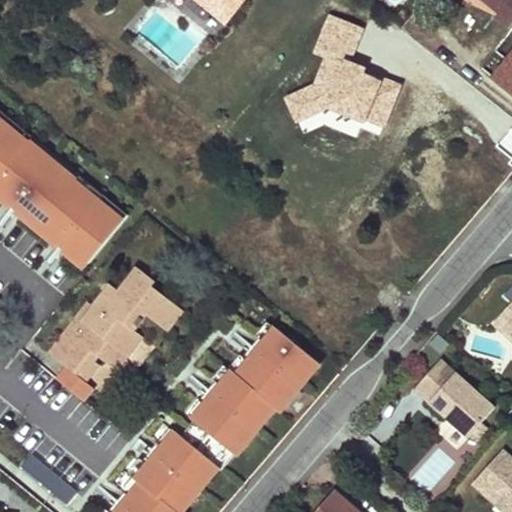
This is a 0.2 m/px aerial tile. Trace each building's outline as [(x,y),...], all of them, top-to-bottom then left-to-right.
[(207,0),(198,0),(226,23),(230,18),(207,0)] [(207,0),(230,18),(245,0),(207,0)] [(511,0),(484,0),(499,13),(496,16),(509,27),(511,23),(511,0)] [(0,188),(91,263),(133,209),(0,100),(0,188)] [(88,303),(53,350),(71,364),(68,368),(81,377),(94,361),(98,355),(103,360),(108,363),(119,350),(126,355),(141,336),(134,331),(147,315),(168,331),(183,311),(152,287),(156,282),(137,268),(119,292),(113,299),(104,293),(93,307),(88,303)] [(110,285),(104,293),(113,299),(119,292),(110,285)] [(511,303),(494,324),(511,339),(511,303)] [(321,365),(276,329),(238,376),(234,374),(192,421),(194,423),(234,456),(237,458),(276,409),(280,413),(321,365)] [(430,343),(439,351),(448,342),(438,333),(430,343)] [(53,350),(49,354),(68,368),(71,364),(53,350)] [(119,350),(108,363),(115,369),(126,355),(119,350)] [(415,390),(469,438),(495,408),(441,360),(415,390)] [(94,361),(81,377),(86,382),(100,365),(94,361)] [(392,405),(373,435),(388,445),(407,415),(392,405)] [(194,423),(182,438),(220,469),(222,472),(234,456),(194,423)] [(140,486),(118,511),(183,511),(220,469),(182,438),(175,432),(136,482),(140,486)] [(473,484),(499,507),(502,504),(510,510),(508,511),(511,511),(511,458),(503,451),(473,484)] [(72,498),(80,485),(30,453),(21,467),(72,498)] [(316,511),(358,511),(334,491),(316,511)]
